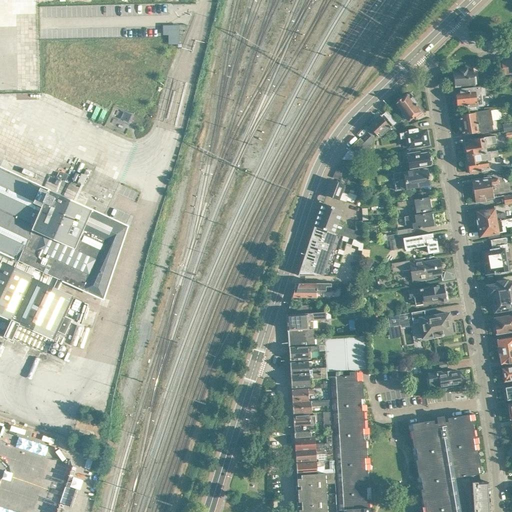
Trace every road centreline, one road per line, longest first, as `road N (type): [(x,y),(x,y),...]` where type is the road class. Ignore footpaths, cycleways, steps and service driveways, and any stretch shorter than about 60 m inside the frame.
road 1 (residential): [(499,511),(432,73),(416,55)]
road 2 (secondary): [(255,363),(320,163),(339,131),(416,55)]
road 3 (unknown): [(152,164),(0,114)]
road 4 (residential): [(286,511),(277,381),(255,363)]
road 5 (secondary): [(208,511),(255,363)]
